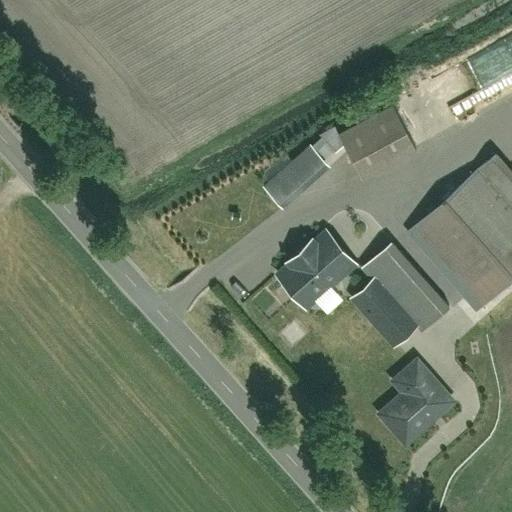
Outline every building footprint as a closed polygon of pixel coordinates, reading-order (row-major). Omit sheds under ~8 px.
[(347,138),(366,175),(419,147),(399,110),(347,138)] [(268,187),(284,204),(329,163),(313,146),(268,187)] [(511,179),(495,160),(420,229),(487,301),(511,277),(511,179)] [(314,321),(344,295),(392,349),(447,300),(365,210),(282,285),(314,321)] [(405,439),(451,399),(417,360),(395,378),(406,390),(381,412),(405,439)]
